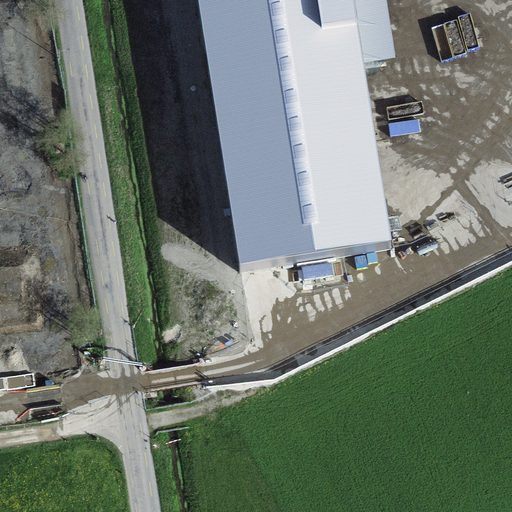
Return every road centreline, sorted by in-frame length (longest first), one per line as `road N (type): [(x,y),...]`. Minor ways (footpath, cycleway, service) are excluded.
road 1 (track): [(0,438),(214,404),(511,251)]
road 2 (residential): [(145,511),(66,0)]
road 3 (track): [(82,427),(47,298),(3,0)]
